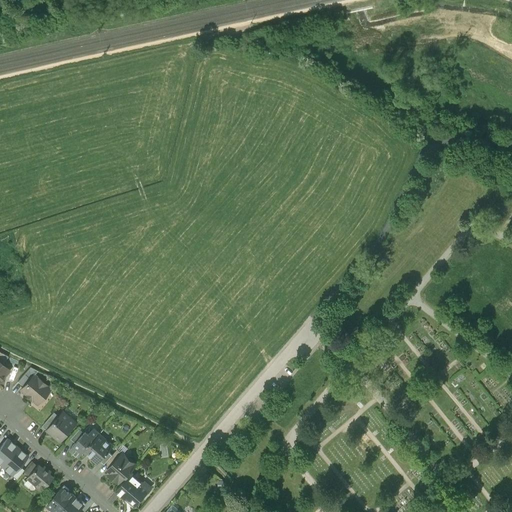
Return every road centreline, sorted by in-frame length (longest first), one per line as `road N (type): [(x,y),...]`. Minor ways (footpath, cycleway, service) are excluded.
road 1 (track): [(300,339),(384,237),(425,157),(462,141),(511,148)]
road 2 (residential): [(150,511),(300,339)]
road 3 (residential): [(5,405),(18,428),(111,511)]
